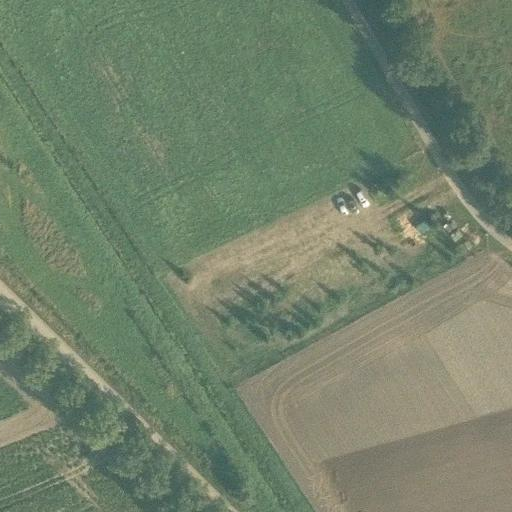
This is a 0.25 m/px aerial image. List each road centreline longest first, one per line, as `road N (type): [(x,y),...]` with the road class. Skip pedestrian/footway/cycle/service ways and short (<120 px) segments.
road 1 (unclassified): [(218,511),(0,294)]
road 2 (unclassified): [(511,248),(460,195),(346,0)]
